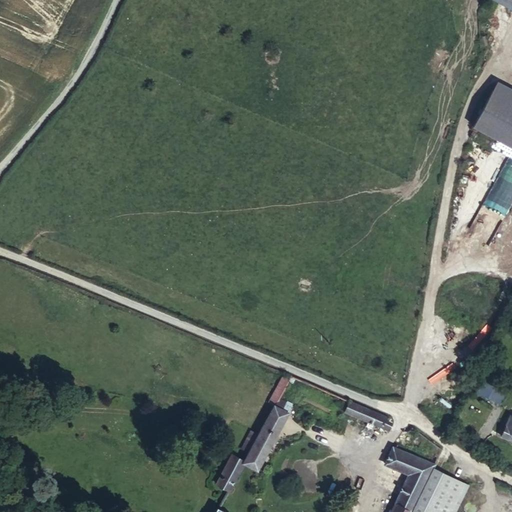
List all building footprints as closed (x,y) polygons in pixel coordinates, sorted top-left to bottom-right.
[(511,0),(491,0),(511,10),(511,0)] [(511,88),(489,79),(469,128),(511,146),(511,88)] [(383,428),(387,417),(349,401),(345,412),(383,428)] [(257,470),(287,412),(274,405),(243,462),(257,470)] [(511,441),(511,415),(510,415),(500,436),(511,441)] [(410,511),(433,467),(392,447),(384,464),(408,475),(390,511),(410,511)] [(228,490),(243,462),(230,456),(216,484),(228,490)] [(454,511),(468,484),(433,467),(410,511),(454,511)]
